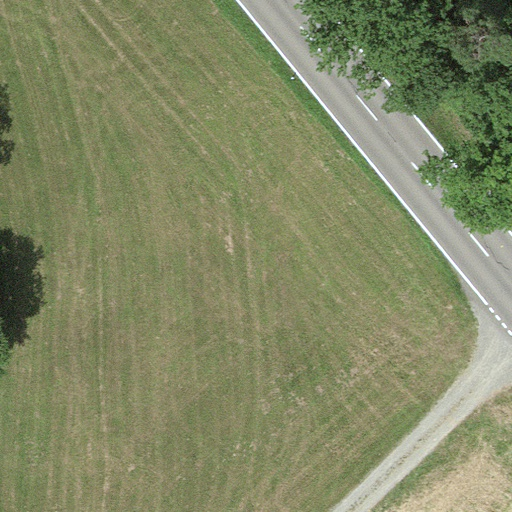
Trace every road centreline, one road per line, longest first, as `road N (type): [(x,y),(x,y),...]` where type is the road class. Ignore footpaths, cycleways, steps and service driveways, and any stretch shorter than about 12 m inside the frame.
road 1 (primary): [(271,0),(511,295)]
road 2 (track): [(511,363),(357,511)]
